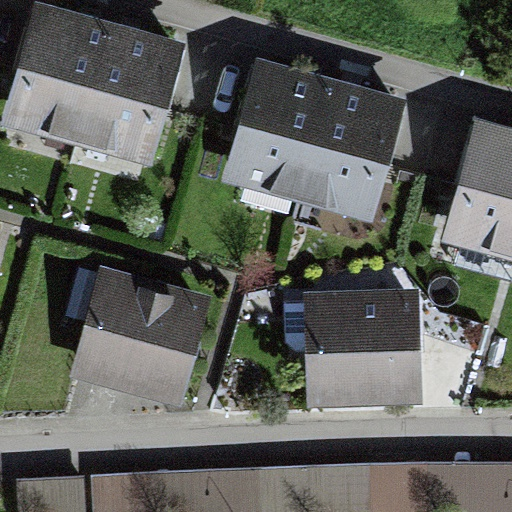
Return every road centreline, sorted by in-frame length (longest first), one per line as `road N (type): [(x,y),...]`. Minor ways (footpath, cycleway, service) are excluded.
road 1 (residential): [(0,449),(511,433)]
road 2 (residential): [(140,0),(511,103)]
